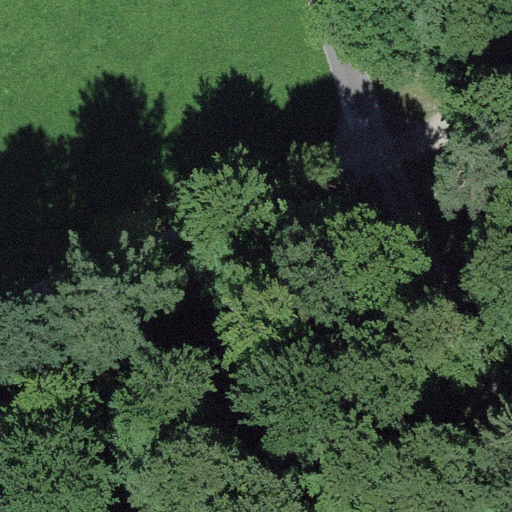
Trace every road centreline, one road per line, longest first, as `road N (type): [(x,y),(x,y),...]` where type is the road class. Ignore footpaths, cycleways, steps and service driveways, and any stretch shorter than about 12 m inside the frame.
road 1 (track): [(511,100),(366,148),(118,266),(0,312)]
road 2 (track): [(322,0),(366,148),(511,396)]
